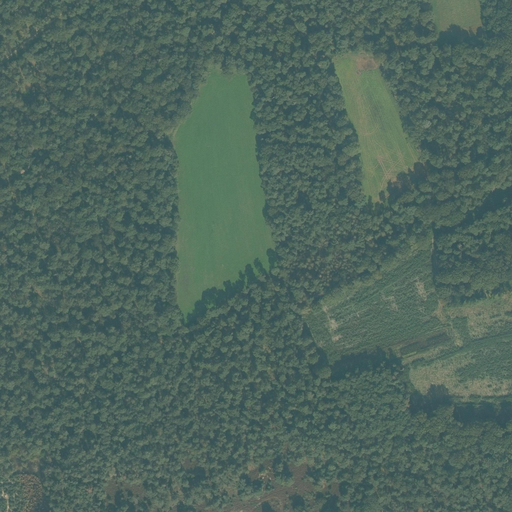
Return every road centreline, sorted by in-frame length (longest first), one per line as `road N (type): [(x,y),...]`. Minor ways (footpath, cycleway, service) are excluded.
road 1 (track): [(275,0),(316,54),(335,222),(299,323),(355,422)]
road 2 (track): [(0,180),(191,56),(234,0)]
road 3 (track): [(311,41),(511,64)]
road 4 (track): [(507,64),(435,181),(433,233)]
road 5 (track): [(391,435),(511,428)]
